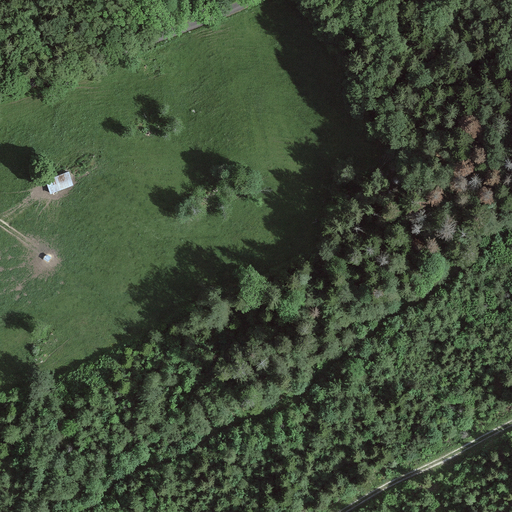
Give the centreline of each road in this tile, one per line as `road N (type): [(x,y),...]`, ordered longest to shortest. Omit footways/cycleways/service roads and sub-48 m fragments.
road 1 (track): [(87,511),(139,469),(289,405),(511,231)]
road 2 (tertiary): [(0,91),(250,0)]
road 3 (track): [(511,422),(343,511)]
